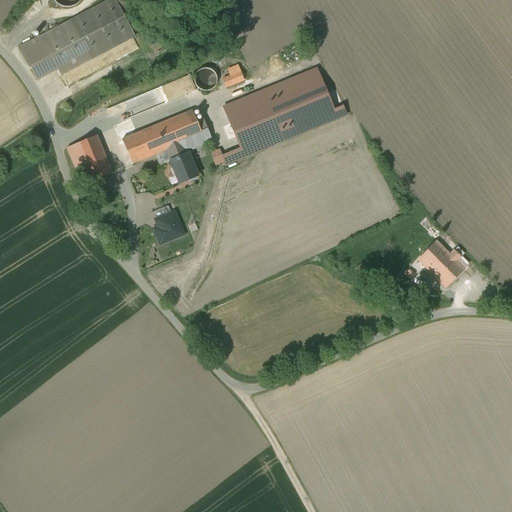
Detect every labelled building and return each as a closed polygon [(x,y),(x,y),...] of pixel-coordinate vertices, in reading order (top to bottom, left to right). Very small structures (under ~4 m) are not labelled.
[(114,0),(110,0),(20,47),(37,79),(58,68),(61,75),(134,37),(125,20),(114,0)] [(122,0),(114,0),(125,20),(131,16),(122,0)] [(194,80),(195,84),(197,88),(201,91),(205,92),(210,91),(214,88),(216,85),(217,81),(216,76),(214,72),(211,70),(207,69),(202,69),(198,71),(195,75),(194,80)] [(333,110),(317,69),(223,108),(240,148),(244,157),(337,119),(333,110)] [(244,80),(240,72),(222,80),(226,88),(244,80)] [(123,139),(122,140),(132,165),(166,151),(183,143),(202,135),(197,122),(192,110),(123,140),(123,139)] [(197,122),(202,135),(207,133),(208,132),(203,120),(197,122)] [(202,135),(183,143),(187,151),(211,142),(207,133),(202,135)] [(96,136),(76,144),(88,173),(91,181),(112,173),(96,136)] [(166,151),(170,161),(188,154),(187,151),(183,143),(166,151)] [(79,177),(88,173),(76,144),(67,148),(79,177)] [(244,157),(240,148),(222,156),(225,165),(244,157)] [(216,165),(224,162),(219,150),(211,153),(216,165)] [(170,161),(172,168),(179,183),(179,184),(198,176),(188,154),(170,161)] [(172,186),(179,183),(172,168),(171,168),(170,170),(172,176),(169,178),(168,179),(171,185),(172,186)] [(166,216),(163,208),(154,212),(157,220),(166,216)] [(157,228),(154,230),(160,245),(177,238),(174,232),(181,229),(174,213),(171,214),(166,216),(157,220),(155,220),(157,224),(159,225),(157,228)] [(174,232),(177,238),(183,235),(181,229),(174,232)] [(465,270),(437,244),(420,262),(448,289),(465,270)]
